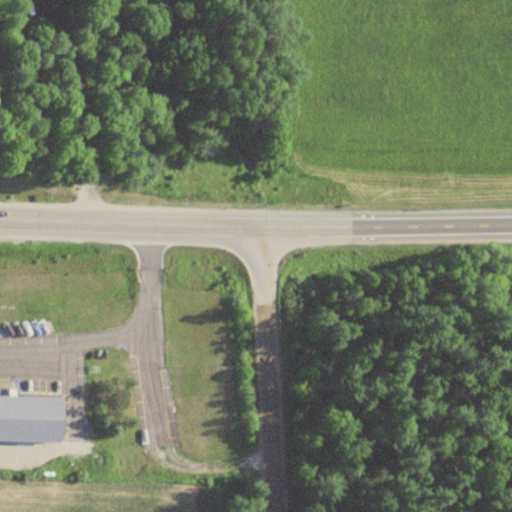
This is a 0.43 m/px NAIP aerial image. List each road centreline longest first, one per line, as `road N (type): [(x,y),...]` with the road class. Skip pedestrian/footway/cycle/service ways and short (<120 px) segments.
road 1 (tertiary): [(0,220),(316,232),(511,226)]
road 2 (tertiary): [(269,511),(268,230)]
